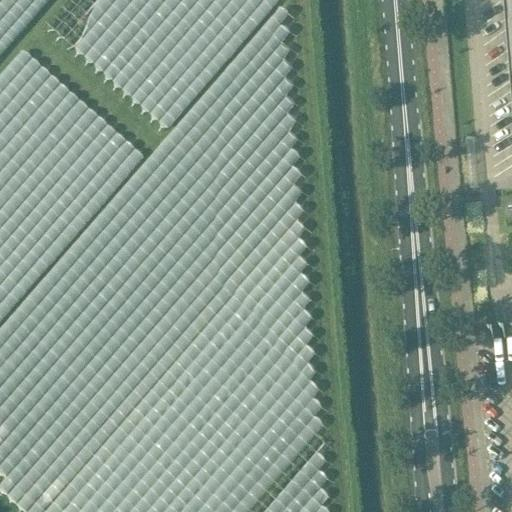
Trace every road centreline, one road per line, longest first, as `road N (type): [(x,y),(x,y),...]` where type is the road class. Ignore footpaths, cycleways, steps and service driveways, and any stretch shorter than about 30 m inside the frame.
road 1 (secondary): [(417,296),(392,0)]
road 2 (unknown): [(511,235),(492,0)]
road 3 (secondary): [(451,511),(444,427),(417,296)]
road 4 (secondary): [(417,296),(419,511)]
